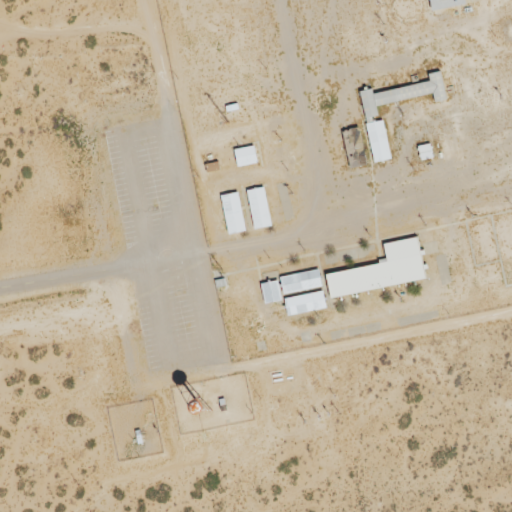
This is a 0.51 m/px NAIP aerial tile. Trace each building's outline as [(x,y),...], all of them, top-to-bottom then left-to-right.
[(360,96),(366,123),(379,120),(377,109),(431,97),(433,104),(447,101),(442,78),(360,96)] [(229,144),(228,131),(200,134),(202,147),(229,144)] [(385,163),(385,131),(373,131),(373,163),(385,163)] [(234,152),(237,170),(258,166),(254,149),(234,152)] [(210,193),(262,186),(259,170),(208,177),(210,193)] [(271,230),(264,191),(248,193),(255,233),(271,230)] [(426,284),(418,241),(383,247),(387,266),(326,277),(329,301),(426,284)] [(282,298),(322,291),(319,273),(279,280),(282,298)] [(279,304),(276,285),(262,287),(265,306),(279,304)] [(287,318),(327,312),(324,295),(284,302),(287,318)]
